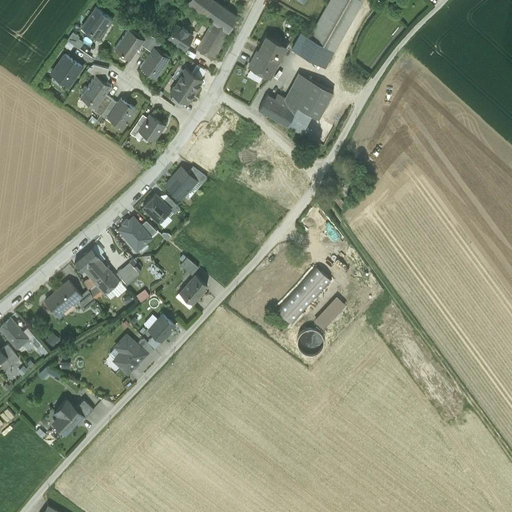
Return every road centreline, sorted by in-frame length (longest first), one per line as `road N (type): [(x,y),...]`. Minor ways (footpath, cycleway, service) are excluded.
road 1 (residential): [(444,0),(385,63),(282,230),(24,511)]
road 2 (track): [(511,457),(314,187)]
road 3 (residential): [(191,124),(121,205),(0,309)]
road 4 (residential): [(261,0),(191,124)]
road 5 (track): [(318,180),(250,113),(212,92)]
